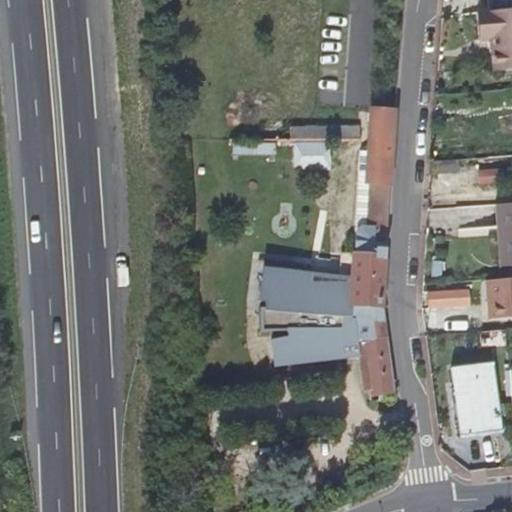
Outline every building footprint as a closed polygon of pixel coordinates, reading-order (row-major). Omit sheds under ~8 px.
[(511,68),(511,0),(490,0),(492,11),(486,11),(488,38),(493,38),(496,70),(511,68)] [(488,38),(486,11),(478,11),(480,39),(488,38)] [(380,312),(391,113),(373,111),(371,153),(362,153),(356,233),(359,234),(358,243),(356,243),(355,256),(342,255),(339,287),(311,284),(311,275),(263,269),(258,301),(264,302),(264,308),(259,308),(258,331),(287,332),(287,337),(270,340),(272,365),(340,359),(341,344),(355,344),(356,352),(347,352),(348,358),(348,361),(357,361),(360,393),(368,393),(368,398),(390,396),(380,312)] [(360,141),(360,129),(291,129),(291,141),(360,141)] [(331,173),(331,145),(295,145),(294,173),(331,173)] [(276,158),(276,146),(232,146),(232,158),(276,158)] [(461,174),(460,162),(430,164),(429,176),(461,174)] [(501,184),(500,172),(475,174),(475,185),(501,184)] [(511,265),(511,206),(499,208),(500,228),(506,228),(509,265),(511,265)] [(509,265),(506,228),(500,228),(499,208),(492,208),(494,238),(496,238),(498,266),(509,265)] [(470,309),(469,292),(426,294),(427,311),(470,309)] [(341,344),(340,359),(348,358),(347,352),(356,352),(355,344),(341,344)] [(502,431),(491,363),(452,369),(462,437),(502,431)] [(388,484),(402,458),(378,446),(364,472),(388,484)]
